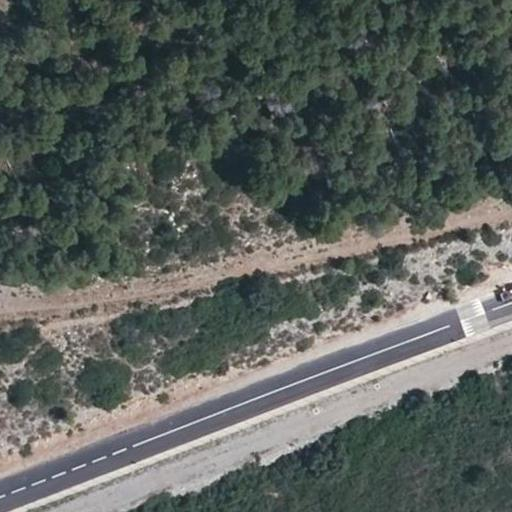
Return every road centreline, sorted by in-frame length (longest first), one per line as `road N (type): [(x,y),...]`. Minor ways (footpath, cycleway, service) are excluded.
road 1 (unclassified): [(511,305),(0,501)]
road 2 (track): [(511,213),(77,309),(0,318)]
road 3 (track): [(511,346),(71,511)]
